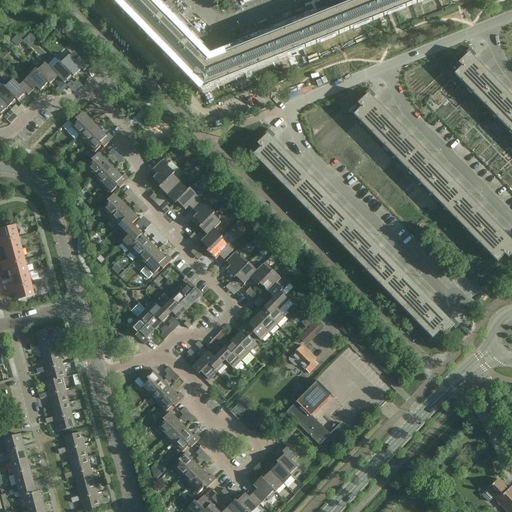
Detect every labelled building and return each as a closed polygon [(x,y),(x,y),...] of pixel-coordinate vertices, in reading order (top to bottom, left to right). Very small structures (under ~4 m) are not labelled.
[(117,0),(181,64),(186,69),(204,88),(388,14),(394,12),(423,0),(328,0),(219,44),(223,54),(210,60),(199,49),(207,41),(166,0),(117,0)] [(462,67),(455,74),(464,83),(477,97),(511,133),(511,101),(471,59),(475,55),(469,49),(464,54),(466,56),(459,63),(462,67)] [(67,54),(59,62),(72,75),(74,77),(81,69),(84,71),(88,66),(79,57),(75,61),(67,54)] [(43,61),(35,69),(48,82),(48,83),(50,84),(58,76),(51,70),(51,69),(43,61)] [(59,62),(51,69),(51,70),(58,76),(64,83),(72,75),(59,62)] [(35,69),(23,82),(32,91),(36,87),(40,91),(48,83),(48,82),(35,69)] [(11,78),(3,86),(16,99),(18,101),(25,93),(28,95),(32,91),(23,82),(19,86),(11,78)] [(3,86),(0,88),(0,98),(8,107),(16,99),(3,86)] [(362,108),(354,115),(497,262),(504,254),(508,258),(511,253),(511,245),(370,100),(374,96),(368,90),(363,95),(365,97),(358,104),(362,108)] [(0,98),(0,114),(1,114),(8,107),(0,98)] [(78,121),(71,127),(67,132),(75,140),(78,137),(79,135),(79,136),(86,129),(84,127),(90,120),(82,112),(76,119),(78,121)] [(79,135),(78,137),(86,145),(94,137),(92,135),(98,128),(90,120),(84,127),(86,129),(79,136),(79,135)] [(94,137),(86,145),(94,153),(102,145),(104,147),(113,138),(108,133),(106,136),(98,128),(92,135),(94,137)] [(261,148),(254,155),(433,338),(440,331),(444,335),(450,328),(453,331),(458,325),(452,319),(448,323),(364,236),(270,140),(274,136),(267,130),(262,135),(264,138),(258,144),(261,148)] [(95,176),(102,170),(100,168),(106,161),(98,153),(91,160),(93,162),(87,168),(95,176)] [(153,178),(161,186),(172,174),(172,175),(174,173),(162,160),(152,170),(157,174),(153,178)] [(102,170),(95,176),(93,178),(101,186),(110,178),(108,176),(114,169),(106,161),(100,168),(102,170)] [(110,178),(101,186),(110,194),(117,186),(119,188),(129,179),(124,174),(122,177),(114,169),(108,176),(110,178)] [(161,186),(159,187),(167,195),(180,182),(172,175),(172,174),(161,186)] [(180,182),(167,195),(175,203),(177,202),(188,190),(180,182)] [(188,190),(177,202),(185,210),(189,206),(193,210),(202,201),(205,197),(193,185),(188,190)] [(111,217),(118,211),(115,208),(122,202),(114,194),(107,201),(109,203),(103,209),(111,217)] [(202,201),(193,210),(197,214),(193,218),(201,225),(201,226),(212,214),(213,215),(214,213),(202,201)] [(118,211),(111,217),(109,219),(117,227),(125,218),(123,216),(130,210),(122,202),(115,208),(118,211)] [(125,218),(117,227),(125,235),(127,233),(133,226),(131,224),(138,218),(130,210),(123,216),(125,218)] [(201,225),(199,227),(207,235),(214,229),(221,222),(213,215),(212,214),(201,226),(201,225)] [(0,237),(0,242),(19,237),(16,225),(0,229),(0,231),(2,237),(0,237)] [(133,226),(127,233),(129,235),(121,243),(129,251),(137,243),(135,240),(141,234),(133,226)] [(207,235),(201,241),(209,249),(222,236),(214,229),(207,235)] [(137,243),(129,251),(137,259),(145,250),(143,248),(149,242),(141,234),(135,240),(137,243)] [(222,236),(209,249),(207,251),(215,259),(219,255),(223,260),(232,250),(228,246),(230,244),(222,236)] [(19,237),(0,242),(0,246),(4,246),(6,253),(22,249),(19,237)] [(145,250),(137,259),(145,266),(153,258),(151,256),(157,250),(149,242),(143,248),(145,250)] [(1,262),(2,267),(26,260),(22,249),(6,253),(8,260),(1,262)] [(153,258),(145,266),(140,271),(148,278),(152,274),(153,274),(161,267),(163,269),(172,260),(167,255),(165,257),(157,250),(151,256),(153,258)] [(236,276),(249,263),(241,255),(239,257),(235,252),(225,262),(230,266),(226,270),(234,278),(236,276)] [(26,260),(2,267),(3,271),(10,269),(12,276),(29,272),(26,260)] [(236,276),(244,284),(250,278),(257,271),(256,271),(249,263),(236,276)] [(250,278),(258,286),(260,284),(259,284),(272,271),(264,263),(256,271),(257,271),(250,278)] [(259,284),(260,284),(267,291),(276,283),(281,279),(272,271),(259,284)] [(7,285),(8,289),(32,283),(29,272),(12,276),(14,284),(7,285)] [(32,283),(8,289),(9,294),(17,292),(19,300),(35,295),(32,283)] [(276,283),(267,291),(270,294),(267,297),(270,301),(271,299),(278,306),(278,307),(280,308),(288,300),(280,292),(282,290),(276,283)] [(187,284),(179,291),(179,292),(185,298),(187,296),(194,303),(202,294),(195,288),(193,290),(187,284)] [(177,290),(169,298),(178,306),(180,304),(186,310),(194,303),(187,296),(185,298),(179,292),(179,291),(177,290)] [(161,306),(163,308),(170,314),(172,312),(178,319),(186,310),(180,304),(178,306),(169,298),(161,306)] [(270,301),(264,307),(270,314),(268,316),(277,324),(285,316),(277,308),(278,307),(278,306),(271,299),(270,301)] [(153,301),(145,310),(153,318),(155,316),(162,322),(170,314),(163,308),(161,309),(153,301)] [(130,311),(137,317),(146,326),(148,323),(154,330),(162,322),(155,316),(153,318),(145,310),(138,303),(130,311)] [(264,307),(256,315),(263,322),(261,324),(269,332),(277,324),(268,316),(270,314),(264,307)] [(246,321),(242,325),(251,334),(253,332),(261,340),(269,332),(261,324),(263,322),(256,315),(248,323),(246,321)] [(146,326),(137,317),(129,325),(137,333),(135,335),(144,345),(149,340),(147,338),(154,330),(148,323),(146,326)] [(321,323),(317,319),(298,337),(306,345),(317,334),(313,330),(321,323)] [(240,332),(232,340),(238,346),(241,344),(249,352),(257,344),(249,336),(251,334),(242,325),(237,330),(240,332)] [(53,328),(36,332),(38,343),(39,345),(55,340),(53,336),(55,336),(53,328)] [(120,344),(126,338),(122,333),(115,339),(120,344)] [(134,348),(138,344),(132,338),(128,342),(134,348)] [(38,343),(34,344),(35,348),(40,347),(42,357),(59,352),(57,345),(56,345),(55,340),(39,345),(38,343)] [(232,340),(224,348),(231,354),(233,352),(241,360),(249,352),(241,344),(238,346),(232,340)] [(301,345),(291,355),(305,369),(316,359),(301,345)] [(224,348),(216,355),(223,362),(225,360),(233,368),(241,360),(233,352),(231,354),(224,348)] [(208,351),(200,359),(206,366),(209,364),(217,372),(225,364),(223,362),(216,355),(214,357),(208,351)] [(45,367),(41,368),(42,372),(46,371),(45,369),(61,365),(60,360),(61,360),(59,352),(42,357),(45,367)] [(206,366),(200,359),(192,367),(199,374),(201,372),(209,380),(217,372),(209,364),(206,366)] [(61,365),(45,369),(46,371),(49,381),(62,378),(66,377),(64,369),(62,369),(61,365)] [(155,386),(162,379),(161,379),(164,376),(156,369),(151,374),(146,370),(139,378),(145,384),(143,387),(150,394),(151,395),(157,388),(155,386)] [(49,381),(45,382),(48,392),(48,394),(64,390),(63,386),(64,385),(62,378),(49,381)] [(151,395),(150,394),(149,396),(157,404),(165,396),(163,394),(169,387),(162,379),(155,386),(157,388),(151,395)] [(286,412),(319,445),(330,434),(312,415),(331,395),(332,396),(332,395),(317,380),(286,412)] [(165,396),(157,404),(165,412),(173,404),(175,407),(184,397),(179,393),(177,395),(169,387),(163,394),(165,396)] [(48,392),(43,393),(45,398),(49,397),(51,407),(69,402),(67,394),(65,394),(64,390),(48,394),(48,392)] [(54,416),(50,418),(51,422),(55,421),(55,419),(71,414),(69,410),(71,410),(69,402),(51,407),(54,416)] [(230,412),(234,416),(243,407),(239,403),(230,412)] [(243,407),(234,416),(239,420),(247,412),(243,407)] [(166,435),(173,429),(171,427),(177,420),(169,412),(163,419),(165,421),(158,427),(166,435)] [(247,412),(239,420),(243,424),(251,416),(247,412)] [(71,414),(55,419),(55,421),(58,431),(75,426),(73,418),(72,419),(71,414)] [(251,416),(243,424),(247,429),(256,420),(251,416)] [(173,429),(166,435),(165,437),(173,445),(181,437),(179,435),(185,428),(177,420),(171,427),(173,429)] [(256,420),(247,429),(251,433),(260,424),(256,420)] [(181,437),(173,445),(181,453),(189,445),(191,448),(200,438),(195,434),(193,436),(185,428),(179,435),(181,437)] [(81,432),(64,437),(67,447),(67,449),(83,445),(81,441),(83,440),(81,432)] [(4,439),(7,451),(24,446),(21,434),(4,439)] [(67,447),(62,448),(63,453),(68,452),(70,461),(88,457),(85,449),(84,450),(83,445),(67,449),(67,447)] [(24,446),(7,451),(10,462),(27,458),(24,446)] [(276,461),(278,463),(291,476),(299,468),(292,460),(296,456),(287,447),(282,451),(284,454),(276,461)] [(193,461),(185,453),(178,460),(180,462),(174,468),(182,476),(189,470),(187,468),(193,461)] [(73,471),(69,472),(70,477),(74,476),(73,474),(89,469),(88,465),(90,465),(88,457),(70,461),(73,471)] [(27,458),(10,462),(14,474),(30,469),(27,458)] [(189,470),(182,476),(180,478),(188,486),(197,478),(195,475),(201,469),(193,461),(187,468),(189,470)] [(278,463),(270,471),(283,484),(291,476),(278,463)] [(30,469),(14,474),(17,485),(33,481),(30,469)] [(89,469),(73,474),(74,476),(77,486),(94,481),(92,474),(91,474),(89,470),(89,469)] [(197,478),(188,486),(197,494),(204,486),(206,488),(216,479),(211,474),(209,477),(201,469),(195,475),(197,478)] [(270,471),(263,478),(263,479),(276,492),(283,484),(270,471)] [(257,489),(253,493),(262,502),(266,498),(268,500),(276,492),(263,479),(263,478),(261,477),(253,485),(257,489)] [(487,490),(482,495),(489,502),(494,496),(498,500),(496,501),(507,511),(511,511),(511,486),(508,489),(498,479),(487,490)] [(33,481),(17,485),(20,497),(24,496),(36,493),(36,492),(33,481)] [(79,495),(75,497),(76,501),(81,500),(80,498),(96,494),(94,489),(96,489),(94,481),(77,486),(79,495)] [(24,496),(27,507),(43,503),(40,491),(36,492),(36,493),(24,496)] [(245,493),(237,501),(247,511),(251,511),(262,502),(253,493),(249,497),(245,493)] [(96,494),(80,498),(81,500),(83,510),(101,506),(99,498),(97,498),(96,494)] [(186,509),(189,511),(199,511),(203,508),(205,511),(211,504),(203,496),(197,502),(195,500),(186,509)] [(235,499),(227,508),(231,511),(247,511),(237,501),(235,499)] [(45,511),(43,503),(27,507),(27,511),(45,511)]
